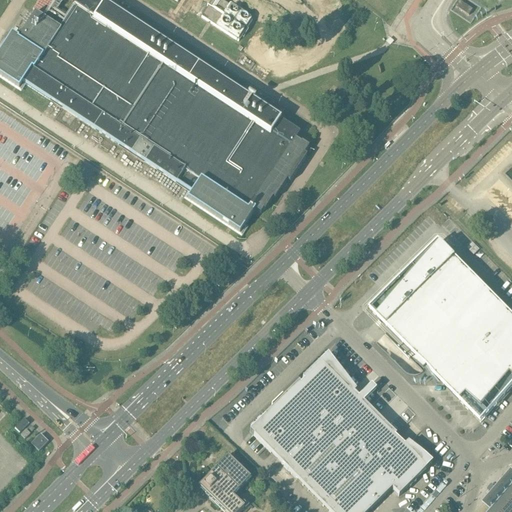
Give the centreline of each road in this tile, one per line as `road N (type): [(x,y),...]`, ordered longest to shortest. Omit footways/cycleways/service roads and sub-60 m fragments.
road 1 (secondary): [(126,472),(499,103)]
road 2 (secondary): [(470,77),(97,445)]
road 3 (tertiary): [(0,359),(97,445)]
